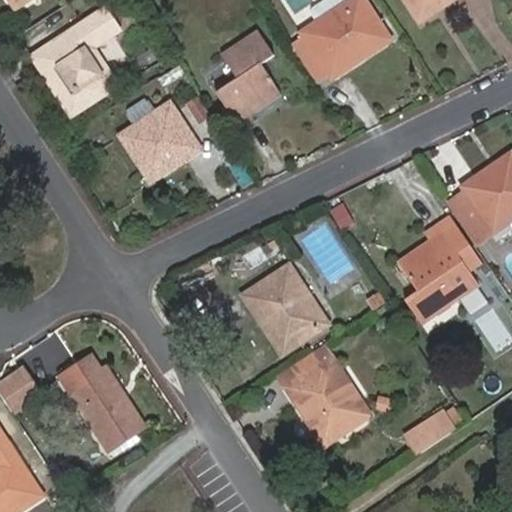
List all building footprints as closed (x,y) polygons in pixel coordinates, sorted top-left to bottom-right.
[(10,0),(17,10),(32,0),(10,0)] [(332,79),(391,40),(364,0),(322,0),(311,7),(310,12),(317,23),(301,34),(304,38),(328,73),(332,79)] [(404,0),(419,23),(454,0),(404,0)] [(71,117),(117,86),(106,70),(101,74),(84,47),(88,43),(91,47),(113,30),(101,12),(33,57),(71,117)] [(0,31),(0,45),(9,40),(2,29),(0,31)] [(237,124),(281,95),(260,64),(273,56),(256,31),(222,55),(238,79),(217,94),(237,124)] [(292,46),(316,81),(328,73),(304,38),(292,46)] [(106,70),(91,47),(88,43),(84,47),(101,74),(106,70)] [(197,122),(206,117),(193,99),(185,105),(197,122)] [(151,183),(200,150),(168,104),(155,113),(148,101),(141,100),(126,109),(125,114),(133,127),(119,136),(151,183)] [(478,247),(498,233),(511,223),(511,155),(444,198),(478,247)] [(408,336),(478,289),(469,273),(480,265),(450,218),(426,234),(430,239),(397,263),(417,294),(391,312),(408,336)] [(511,237),(511,223),(498,233),(505,243),(511,237)] [(282,359),(329,328),(318,311),(312,315),(294,287),(299,283),(288,266),(241,296),(282,359)] [(318,311),(299,283),(294,287),(312,315),(318,311)] [(372,311),(385,303),(377,292),(365,301),(372,311)] [(320,346),(275,376),(284,389),(329,358),(320,346)] [(109,449),(146,426),(128,398),(125,400),(104,367),(102,369),(93,355),(66,372),(74,386),(71,388),(109,449)] [(323,448),(369,417),(358,401),(353,406),(335,379),(340,375),(329,358),(284,389),(323,448)] [(0,382),(18,412),(48,394),(29,361),(0,379),(0,382)] [(128,398),(108,365),(104,367),(125,400),(128,398)] [(66,372),(62,374),(71,388),(74,386),(66,372)] [(353,406),(358,401),(340,375),(335,379),(353,406)] [(405,439),(418,459),(452,436),(438,416),(405,439)] [(0,441),(9,436),(0,420),(0,441)] [(12,439),(10,436),(9,436),(0,441),(0,455),(4,462),(0,464),(0,511),(17,511),(47,494),(28,464),(12,439)] [(28,464),(33,462),(17,436),(12,439),(28,464)]
